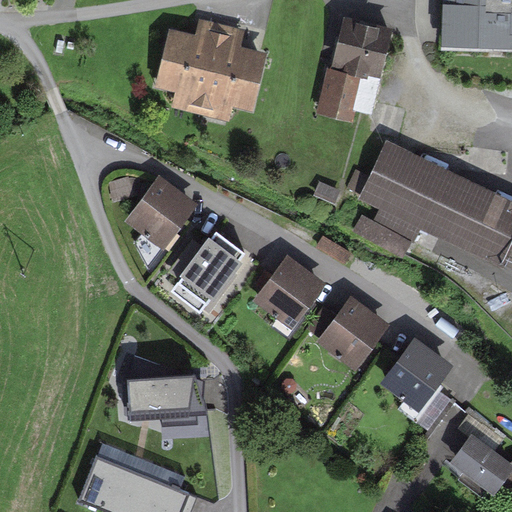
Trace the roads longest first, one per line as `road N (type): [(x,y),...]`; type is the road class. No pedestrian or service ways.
road 1 (residential): [(73,141),(153,157),(474,360)]
road 2 (residential): [(73,141),(139,292),(221,352),(236,394),(244,511)]
road 3 (residential): [(391,0),(405,14),(420,66),(449,101),(511,139)]
road 4 (residential): [(12,20),(182,0)]
road 5 (residential): [(12,20),(60,93),(73,141)]
